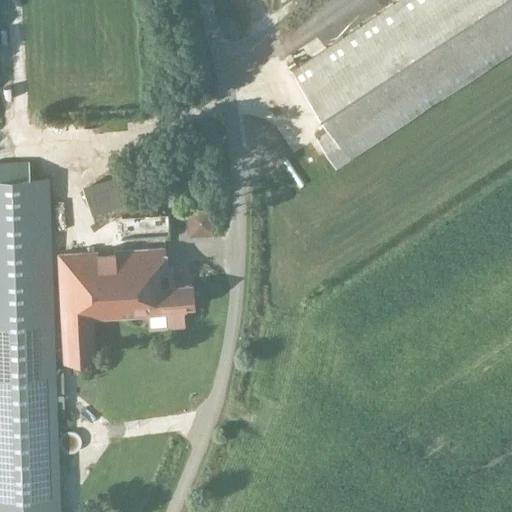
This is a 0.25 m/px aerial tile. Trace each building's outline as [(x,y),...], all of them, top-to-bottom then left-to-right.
[(128,111),(125,0),(34,0),(36,113),(128,111)] [(511,0),(400,0),(291,72),(331,131),(317,140),(334,165),(511,47),(511,0)] [(82,185),(91,214),(130,204),(121,174),(82,185)] [(55,511),(45,175),(0,176),(0,511),(55,511)] [(211,201),(187,203),(189,233),(213,231),(211,201)] [(165,248),(58,254),(63,363),(94,362),(92,318),(148,315),(148,308),(194,306),(193,284),(174,285),(173,266),(167,267),(166,248),(165,248)]
